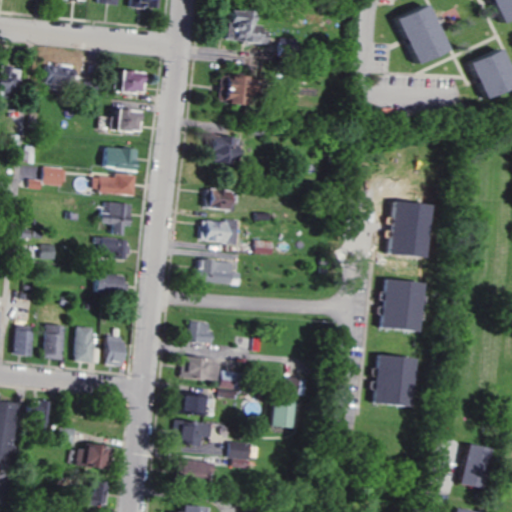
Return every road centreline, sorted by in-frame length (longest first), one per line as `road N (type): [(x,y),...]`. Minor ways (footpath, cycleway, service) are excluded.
road 1 (residential): [(134,511),(189,0)]
road 2 (residential): [(0,27),(185,48)]
road 3 (residential): [(160,298),(344,310)]
road 4 (residential): [(448,96),(382,95),(369,87),(372,0)]
road 5 (residential): [(149,391),(0,374)]
